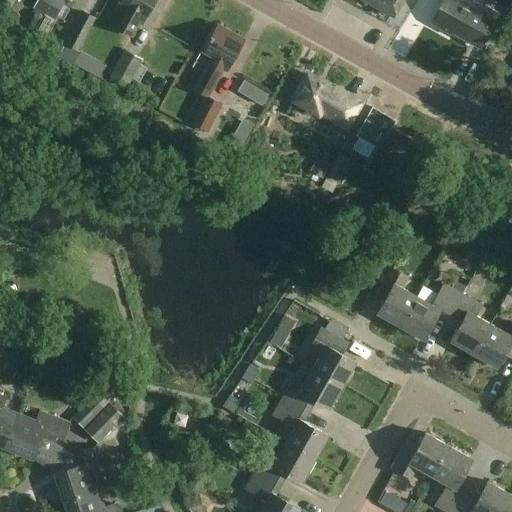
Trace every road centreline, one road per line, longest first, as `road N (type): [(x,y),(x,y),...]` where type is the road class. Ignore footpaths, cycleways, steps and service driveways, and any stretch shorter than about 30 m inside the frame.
road 1 (unclassified): [(511,141),(258,0)]
road 2 (residential): [(348,511),(412,395),(511,447)]
